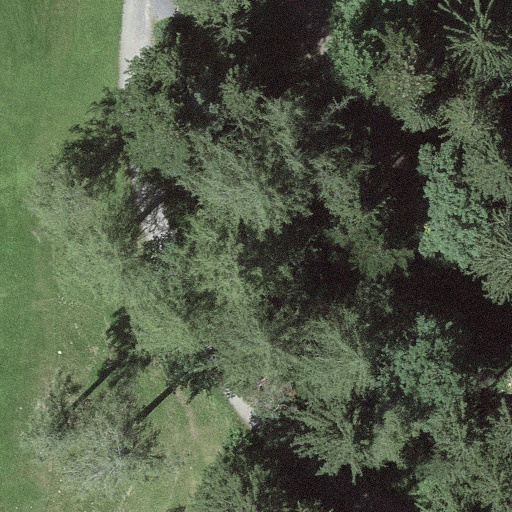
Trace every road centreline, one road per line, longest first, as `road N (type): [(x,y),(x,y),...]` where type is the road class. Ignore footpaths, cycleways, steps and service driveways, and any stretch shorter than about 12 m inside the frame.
road 1 (track): [(152,0),(142,83),(153,207),(193,312),(276,432),(386,511)]
road 2 (track): [(330,0),(432,154),(511,208)]
